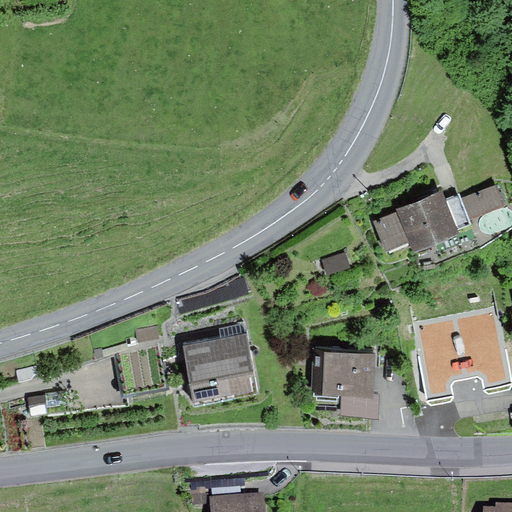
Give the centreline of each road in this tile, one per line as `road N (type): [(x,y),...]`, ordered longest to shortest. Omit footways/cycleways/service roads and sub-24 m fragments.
road 1 (secondary): [(0,343),(183,278),(321,186),(373,105),(393,0)]
road 2 (secondary): [(511,452),(244,447),(0,473)]
